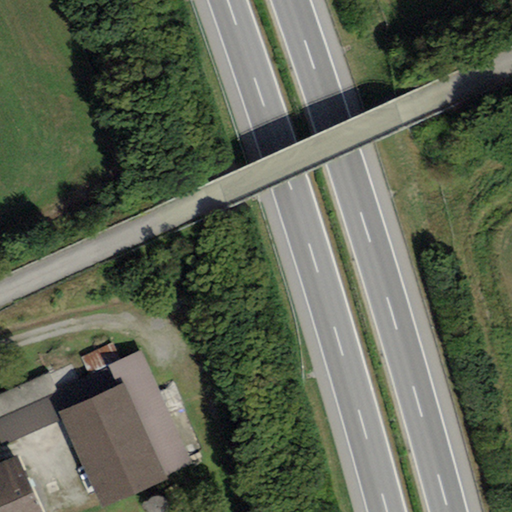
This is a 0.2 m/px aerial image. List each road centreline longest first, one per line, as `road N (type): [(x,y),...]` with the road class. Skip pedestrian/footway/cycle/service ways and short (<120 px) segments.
road 1 (track): [(0,298),(511,66)]
road 2 (motorway): [(447,511),(378,274),(285,0)]
road 3 (motorway): [(224,0),(329,312),(385,511)]
